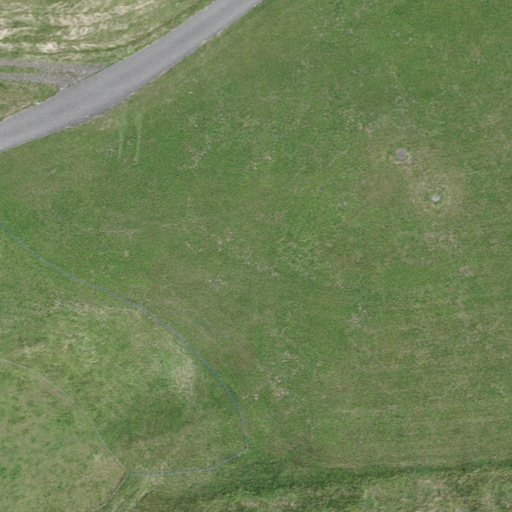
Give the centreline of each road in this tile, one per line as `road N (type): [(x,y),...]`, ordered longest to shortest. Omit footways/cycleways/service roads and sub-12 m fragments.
road 1 (track): [(251,0),(80,109),(0,138)]
road 2 (track): [(144,71),(0,68)]
